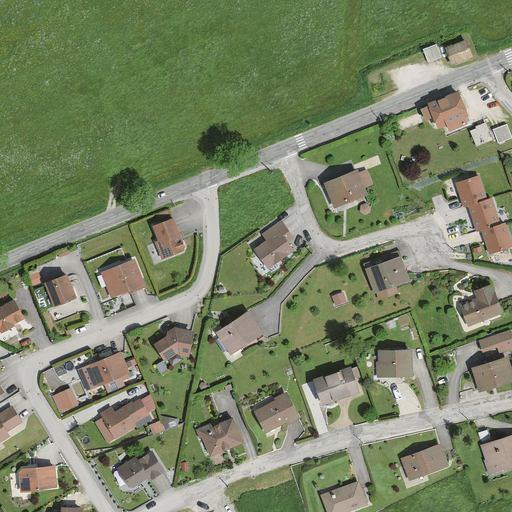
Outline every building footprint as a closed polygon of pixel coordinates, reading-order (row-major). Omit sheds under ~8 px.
[(465,40),(447,47),(452,62),(471,54),(465,40)] [(437,44),(423,49),(429,62),(442,56),(437,44)] [(457,92),(428,103),(429,104),(422,107),(426,117),(433,114),(437,124),(446,121),(449,127),(466,121),(464,114),(466,113),(457,92)] [(485,121),(476,125),(477,127),(470,130),(476,143),(491,138),(485,121)] [(511,136),(511,134),(506,122),(492,127),(498,141),(511,136)] [(353,170),(324,182),(334,205),(363,192),(360,185),(355,174),(353,170)] [(364,170),(355,174),(360,185),(369,181),(364,170)] [(490,251),(511,244),(511,243),(505,221),(500,222),(492,199),(484,201),(483,199),(487,198),(479,174),(456,181),(459,191),(461,190),(463,196),(461,196),(464,205),(469,203),(473,214),(474,214),(476,219),(474,220),(477,229),(482,228),(485,236),(487,236),(489,241),(487,242),(490,251)] [(361,204),(361,209),(365,212),(369,209),(369,204),(365,202),(361,204)] [(179,232),(173,216),(153,224),(159,239),(156,240),(162,256),(182,248),(183,244),(181,239),(177,237),(176,234),(179,232)] [(256,247),(269,265),(293,248),(285,237),(291,233),(282,220),(264,232),(269,238),(256,247)] [(260,232),(247,240),(251,246),(263,238),(260,232)] [(390,261),(370,268),(377,288),(394,282),(407,278),(400,258),(403,257),(400,249),(387,254),(390,261)] [(367,260),(370,268),(390,261),(387,254),(367,260)] [(144,284),(133,258),(106,269),(110,282),(107,283),(112,294),(128,287),(129,290),(144,284)] [(110,282),(106,269),(102,271),(107,283),(110,282)] [(30,274),(32,281),(39,278),(37,271),(30,274)] [(74,295),(65,273),(45,281),(54,303),(74,295)] [(377,288),(380,297),(397,291),(394,282),(377,288)] [(483,295),(478,296),(461,303),(468,323),(499,311),(490,285),(481,288),(483,295)] [(333,296),(335,302),(344,298),(342,293),(333,296)] [(13,299),(0,306),(0,328),(1,330),(10,325),(9,323),(12,321),(22,315),(13,299)] [(218,331),(230,349),(239,344),(242,348),(255,340),(252,335),(260,330),(248,312),(218,331)] [(187,353),(191,331),(176,328),(175,331),(169,329),(168,334),(156,342),(165,357),(177,350),(187,353)] [(511,334),(510,329),(479,339),(482,347),(497,342),(500,350),(511,345),(511,334)] [(383,363),(384,374),(401,374),(401,375),(411,375),(410,349),(380,351),(381,362),(383,363)] [(122,350),(88,363),(97,383),(130,370),(122,350)] [(505,358),(474,367),(481,387),(511,377),(505,358)] [(160,374),(168,369),(162,359),(154,364),(160,374)] [(97,383),(88,363),(78,368),(86,388),(97,383)] [(339,393),(356,387),(353,381),(365,377),(361,365),(316,380),(324,402),(340,396),(339,393)] [(118,374),(104,380),(108,391),(123,385),(118,374)] [(71,383),(61,387),(67,402),(77,398),(71,383)] [(357,391),(356,387),(339,393),(340,396),(357,391)] [(150,393),(140,399),(147,411),(155,406),(150,393)] [(276,401),(256,411),(265,429),(285,419),(286,421),(296,416),(285,393),(275,398),(276,401)] [(112,410),(103,416),(114,435),(134,424),(132,421),(147,412),(147,411),(140,399),(139,398),(132,403),(131,401),(113,411),(112,410)] [(20,419),(11,405),(0,411),(0,437),(7,433),(4,429),(20,419)] [(103,416),(112,410),(110,406),(101,412),(103,416)] [(176,427),(178,418),(164,415),(162,425),(176,427)] [(114,435),(103,416),(96,421),(107,439),(114,435)] [(219,428),(203,434),(211,452),(242,440),(233,417),(217,423),(219,428)] [(160,420),(150,424),(153,432),(163,428),(160,420)] [(217,423),(216,420),(195,427),(199,436),(203,434),(219,428),(217,423)] [(478,432),(483,446),(491,443),(487,429),(478,432)] [(511,436),(484,446),(491,468),(511,460),(511,436)] [(439,444),(403,457),(410,476),(446,464),(439,444)] [(134,456),(118,467),(128,483),(131,484),(146,474),(148,478),(163,469),(151,450),(136,460),(134,456)] [(54,484),(52,464),(22,467),(19,471),(20,489),(39,487),(39,486),(54,484)] [(334,494),(325,497),(330,511),(335,511),(365,501),(358,480),(342,485),(344,491),(336,493),(336,492),(335,492),(334,492),(333,493),(334,494)]
